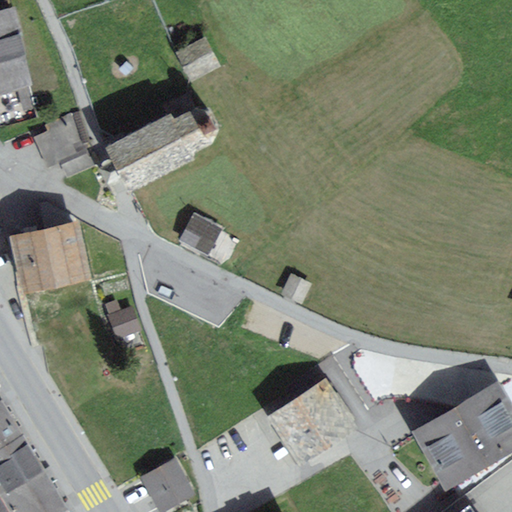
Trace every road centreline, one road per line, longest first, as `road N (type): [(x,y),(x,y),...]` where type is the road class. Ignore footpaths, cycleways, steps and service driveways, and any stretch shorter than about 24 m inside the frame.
road 1 (residential): [(0,159),(333,333),(511,369)]
road 2 (secondary): [(0,342),(102,511)]
